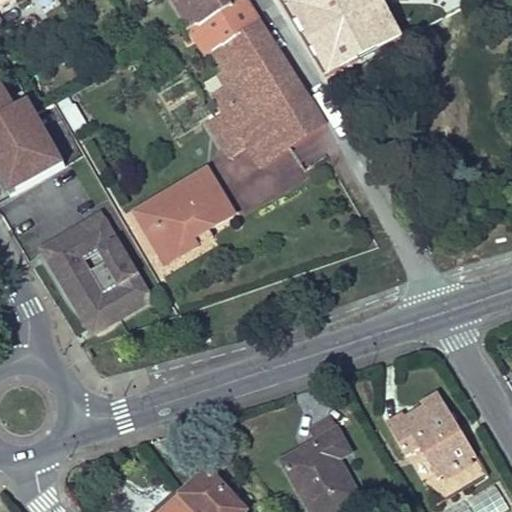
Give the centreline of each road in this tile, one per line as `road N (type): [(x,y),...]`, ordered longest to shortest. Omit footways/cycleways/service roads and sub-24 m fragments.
road 1 (primary): [(70,414),(122,415),(444,311)]
road 2 (residential): [(257,0),(444,311)]
road 3 (residential): [(511,425),(444,311)]
